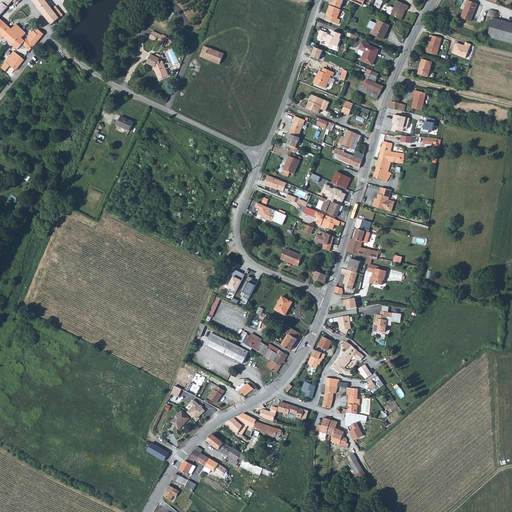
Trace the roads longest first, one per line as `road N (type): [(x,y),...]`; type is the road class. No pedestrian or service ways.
road 1 (residential): [(327,298),(384,107),(433,0)]
road 2 (residential): [(260,158),(110,83),(49,38),(25,0)]
road 3 (residential): [(327,298),(260,267),(239,245),(238,223),(260,158)]
road 4 (residential): [(146,511),(194,441),(273,389)]
road 5 (residential): [(260,158),(317,0)]
